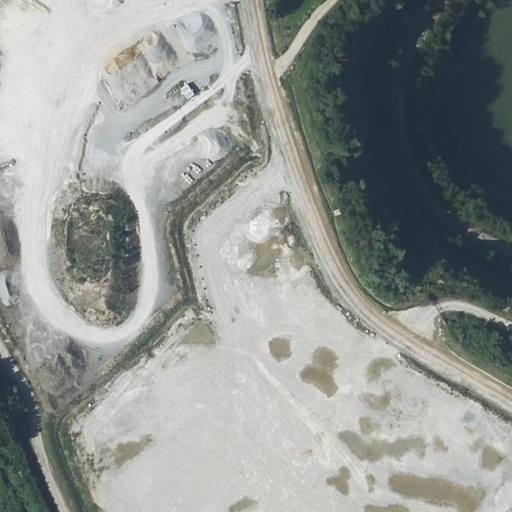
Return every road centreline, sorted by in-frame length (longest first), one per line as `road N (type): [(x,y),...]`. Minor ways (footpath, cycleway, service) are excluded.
road 1 (track): [(511,252),(421,203),(401,157),(394,119),(407,51),(442,0)]
road 2 (track): [(0,351),(25,393),(66,511)]
road 3 (track): [(408,341),(445,307),(511,323)]
